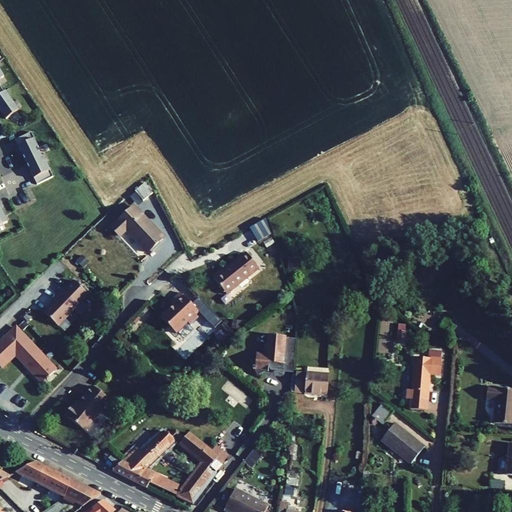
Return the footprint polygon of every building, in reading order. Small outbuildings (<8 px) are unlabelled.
[(0,110),(6,119),(19,110),(6,92),(4,93),(0,86),(0,79),(4,76),(0,70),(0,110)] [(37,185),(53,177),(46,162),(45,163),(38,148),(39,148),(31,133),(15,140),(37,185)] [(145,200),(156,192),(147,181),(137,189),(145,200)] [(155,238),(126,207),(104,229),(112,237),(118,231),(140,253),(155,238)] [(255,218),(242,225),(250,238),(263,231),(255,218)] [(206,276),(221,292),(251,263),(237,249),(216,269),(214,268),(206,276)] [(44,310),(61,326),(94,291),(77,275),(44,310)] [(193,312),(175,293),(163,304),(161,302),(153,310),(155,312),(153,315),(171,334),(182,323),(185,325),(193,317),(191,315),(193,312)] [(428,324),(440,332),(443,326),(432,318),(428,324)] [(408,340),(408,323),(400,322),(399,340),(408,340)] [(16,355),(42,383),(56,369),(16,327),(0,342),(0,364),(2,367),(16,355)] [(286,360),(287,339),(258,337),(257,348),(255,348),(254,356),(242,370),(253,379),(260,370),(262,371),(262,370),(263,370),(263,372),(269,372),(270,369),(275,370),(276,359),(286,360)] [(429,357),(403,355),(401,385),(395,385),(394,395),(400,395),(399,407),(416,408),(419,371),(428,371),(429,357)] [(275,370),(274,373),(284,373),(286,360),(276,359),(275,370)] [(298,377),(296,398),(317,400),(320,379),(298,377)] [(511,400),(508,400),(509,385),(479,382),(478,394),(488,395),(486,418),(511,420),(511,416),(511,400)] [(68,405),(61,414),(81,429),(106,398),(89,384),(71,407),(68,405)] [(362,411),(372,419),(383,407),(373,398),(362,411)] [(384,418),(371,434),(400,459),(414,443),(384,418)] [(189,470),(202,481),(218,461),(183,432),(173,444),(191,460),(195,464),(190,469),(189,470)] [(511,432),(500,432),(498,464),(511,464),(511,432)] [(130,449),(116,461),(135,471),(166,445),(158,434),(133,453),(130,449)] [(247,461),(254,466),(264,452),(257,447),(247,461)] [(106,471),(132,484),(138,473),(135,471),(116,461),(105,451),(96,465),(106,471)] [(66,500),(48,511),(66,511),(69,510),(73,508),(75,505),(93,493),(28,461),(8,471),(66,500)] [(202,481),(189,470),(176,489),(171,496),(185,502),(202,481)] [(143,482),(146,477),(142,475),(138,473),(132,484),(140,488),(143,482)] [(143,473),(142,475),(146,477),(143,482),(171,496),(176,489),(143,473)] [(229,489),(217,511),(261,511),(264,507),(229,489)] [(511,511),(511,495),(494,494),(493,511),(511,511)] [(77,511),(75,511),(73,508),(69,510),(70,511),(110,511),(111,511),(96,500),(77,511)]
